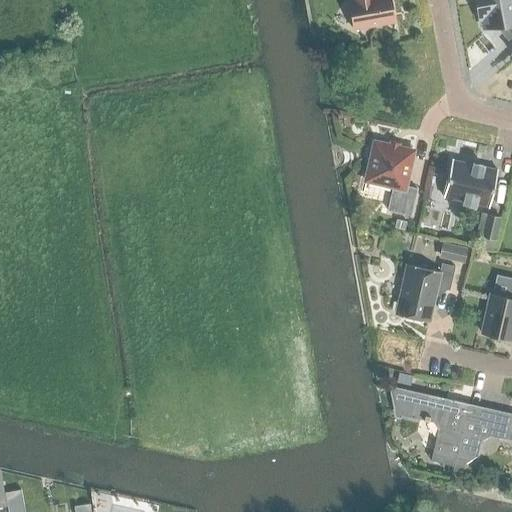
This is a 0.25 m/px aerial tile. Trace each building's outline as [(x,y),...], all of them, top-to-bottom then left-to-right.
[(347,0),(353,29),(393,22),(389,0),(347,0)] [(506,46),(511,52),(511,0),(498,0),(476,4),(479,21),(481,20),(482,28),(498,26),(499,31),(509,43),(506,46)] [(386,211),(410,216),(416,189),(404,186),(413,151),(374,142),(365,181),(392,187),(386,211)] [(451,160),(442,197),(462,201),(462,203),(474,206),(475,204),(488,207),(497,170),(482,167),(482,166),(472,164),(472,165),(451,160)] [(493,251),(495,241),(501,217),(486,214),(480,237),(486,238),(483,249),(493,251)] [(404,231),(406,222),(396,220),(394,228),(404,231)] [(439,258),(463,264),(467,248),(442,243),(439,258)] [(448,290),(454,266),(441,263),(439,272),(406,265),(395,314),(428,321),(434,297),(436,287),(448,290)] [(511,298),(489,294),(480,333),(511,340),(511,336),(511,298)] [(453,466),(454,462),(461,432),(474,436),(480,411),(467,408),(468,404),(452,400),(451,404),(393,391),(397,415),(428,422),(429,418),(436,419),(441,428),(437,448),(432,451),(430,461),(453,466)] [(476,456),(479,441),(488,435),(493,414),(480,411),(474,436),(461,432),(454,462),(463,464),(476,456)] [(506,417),(493,414),(488,435),(502,438),(506,417)] [(511,418),(506,417),(502,438),(511,440),(511,418)]
